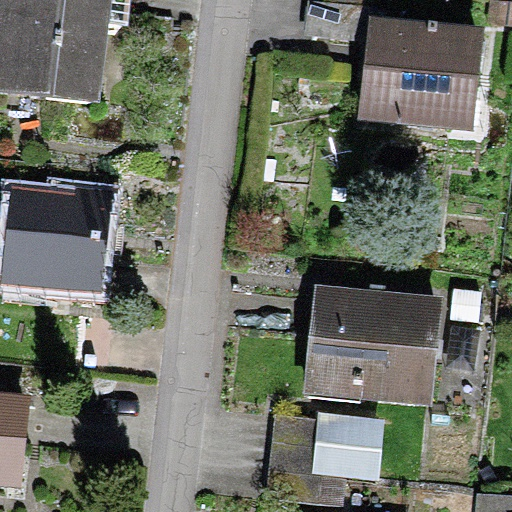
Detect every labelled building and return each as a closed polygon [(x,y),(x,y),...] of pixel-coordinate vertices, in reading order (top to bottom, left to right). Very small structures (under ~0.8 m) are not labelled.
[(108,0),(0,0),(0,108),(94,119),(108,0)] [(479,46),(368,33),(356,131),(467,145),(479,46)] [(111,215),(11,202),(0,282),(0,300),(98,313),(111,215)] [(433,313),(312,303),(304,404),(425,414),(433,313)] [(28,411),(0,408),(0,503),(21,505),(28,411)] [(326,475),(332,425),(274,418),(268,465),(326,475)] [(397,433),(332,425),(326,475),(324,486),(391,493),(397,433)] [(324,486),(326,475),(268,465),(262,502),(320,511),(324,486)]
